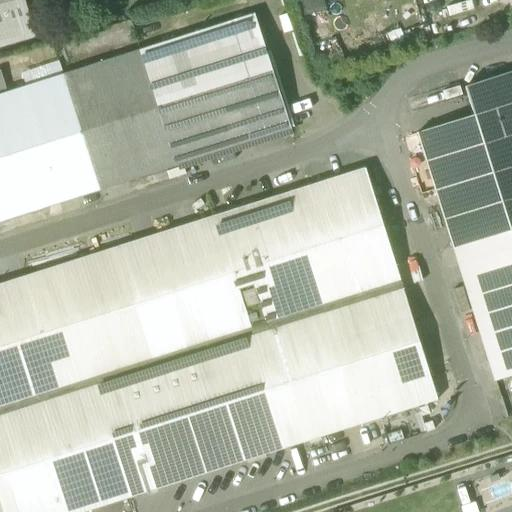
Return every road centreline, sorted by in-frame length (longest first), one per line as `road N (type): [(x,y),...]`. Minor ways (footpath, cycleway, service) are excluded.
road 1 (unclassified): [(382,122),(0,247)]
road 2 (unclassified): [(482,424),(382,122)]
road 3 (unclassified): [(215,511),(482,424)]
road 4 (track): [(311,511),(511,447)]
road 5 (unclassified): [(511,40),(403,72),(382,122)]
